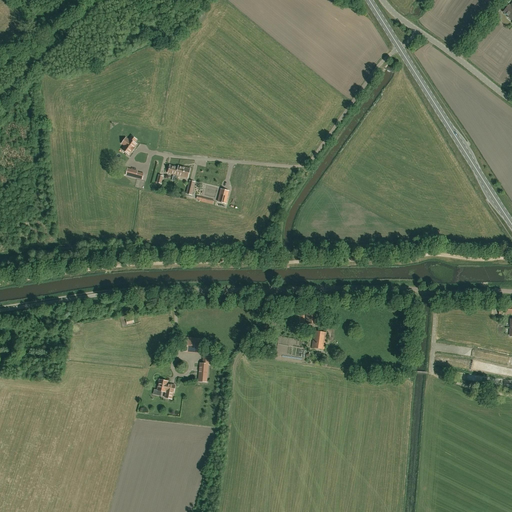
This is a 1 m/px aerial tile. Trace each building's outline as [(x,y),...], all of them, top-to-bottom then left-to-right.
[(511,16),(511,6),(511,7),(510,6),(509,7),(508,6),(503,12),(507,15),(508,15),(511,18),(511,16)] [(134,148),(134,147),(136,144),(134,143),(136,140),(131,136),(129,140),(126,138),(124,141),(122,143),(122,144),(125,146),(122,149),(129,154),(131,151),(132,152),(135,148),(134,148)] [(188,178),(190,169),(178,166),(178,167),(170,165),(168,173),(173,175),(172,181),(175,181),(176,175),(188,178)] [(139,179),(142,179),(143,174),(140,173),(137,172),(127,170),(126,175),(139,179)] [(191,195),(193,187),(194,182),(190,181),(186,194),(191,195)] [(218,202),(225,204),(228,192),(221,190),(218,202)] [(499,315),(511,314),(511,304),(499,305),(499,315)] [(307,324),(317,324),(315,310),(306,311),(307,324)] [(127,324),(134,323),(132,314),(125,316),(127,324)] [(324,350),(326,333),(314,331),(312,348),(324,350)] [(201,353),(202,339),(183,337),(182,351),(201,353)] [(484,365),(458,360),(457,366),(484,370),(484,365)] [(201,382),(206,382),(208,364),(203,364),(200,363),(200,368),(200,372),(199,372),(199,376),(199,381),(198,381),(199,381),(201,382)] [(167,384),(168,381),(159,380),(157,390),(162,391),(166,392),(165,398),(171,399),(173,392),(174,392),(175,385),(167,384)]
